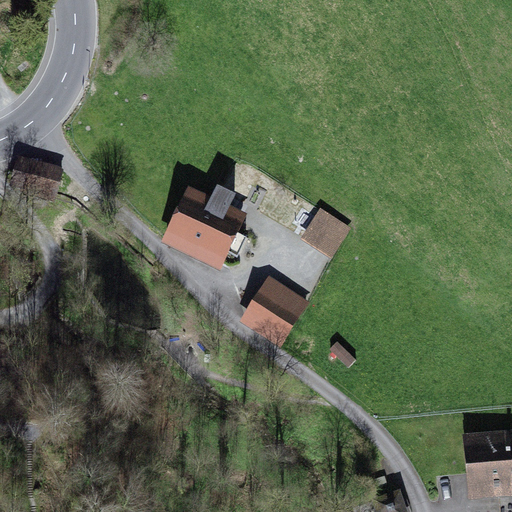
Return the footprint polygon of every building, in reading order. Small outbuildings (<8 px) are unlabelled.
[(55,200),(65,168),(18,154),(8,186),(55,200)] [(241,212),(189,189),(167,237),(219,261),(241,212)] [(333,257),(352,227),(321,207),(302,237),(333,257)] [(269,282),(245,320),(278,341),(302,303),(269,282)] [(511,437),(472,440),(475,492),(511,489),(511,437)] [(405,511),(400,492),(375,500),(379,511),(405,511)]
